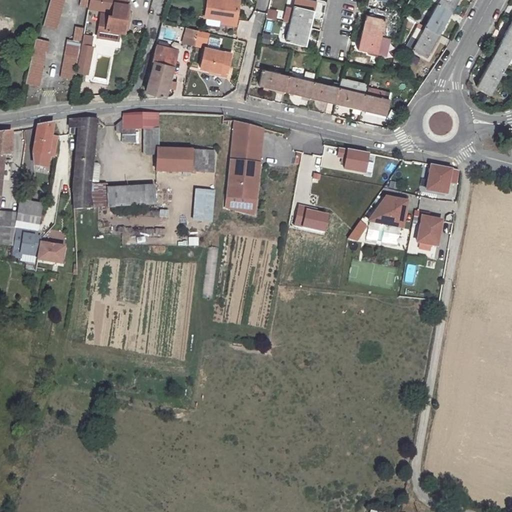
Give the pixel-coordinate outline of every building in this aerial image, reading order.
[(50,0),(43,25),(56,29),(64,0),(50,0)] [(89,0),(88,7),(102,10),(123,13),(128,14),(129,6),(126,5),(127,0),(89,0)] [(236,0),(207,0),(205,16),(236,21),(239,0),(236,0)] [(438,0),(437,4),(452,12),(458,0),(438,0)] [(437,4),(424,27),(439,35),(452,12),(437,4)] [(285,5),(282,21),(289,22),(291,6),(285,5)] [(290,23),(310,28),(314,10),(294,6),(290,23)] [(268,8),(267,16),(275,17),(276,9),(268,8)] [(102,10),(102,14),(122,18),(123,13),(102,10)] [(102,14),(97,37),(118,40),(120,32),(122,18),(102,14)] [(381,37),(385,19),(365,15),(361,32),(381,37)] [(511,20),(501,40),(511,46),(511,20)] [(286,41),(306,45),(310,28),(290,23),(286,41)] [(223,32),(232,33),(233,26),(224,24),(223,32)] [(67,39),(60,77),(74,80),(83,27),(75,26),(73,40),(67,39)] [(424,27),(412,49),(427,57),(439,35),(424,27)] [(199,30),(196,41),(208,44),(210,33),(199,30)] [(357,49),(377,54),(381,37),(361,32),(357,49)] [(90,46),(93,35),(83,34),(81,45),(82,45),(90,46)] [(36,38),(25,83),(39,87),(50,41),(36,38)] [(511,46),(501,40),(489,63),(502,70),(511,53),(511,46)] [(87,73),(92,47),(90,46),(82,45),(77,71),(87,73)] [(156,45),(152,60),(154,61),(146,91),(166,95),(178,50),(156,45)] [(210,71),(219,73),(218,75),(226,77),(232,54),(205,47),(200,68),(210,71)] [(489,63),(476,87),(489,94),(502,70),(489,63)] [(258,85),(284,91),(288,76),(262,70),(258,85)] [(310,98),(314,82),(316,73),(306,71),(304,80),(288,76),(284,91),(310,98)] [(338,88),(335,104),(361,110),(364,94),(355,92),(357,85),(343,81),(342,88),(338,88)] [(310,98),(335,104),(338,88),(314,82),(310,98)] [(390,100),(385,99),(386,92),(368,87),(367,94),(364,94),(361,110),(387,116),(390,100)] [(158,113),(149,114),(149,129),(143,129),(144,155),(156,155),(156,149),(157,149),(158,113)] [(135,143),(135,129),(143,129),(149,129),(149,114),(123,114),(123,118),(115,125),(115,132),(122,132),(122,143),(135,143)] [(78,128),(73,187),(89,189),(89,186),(90,183),(92,164),(97,119),(69,119),(69,128),(78,128)] [(261,141),(263,129),(235,122),(233,137),(261,141)] [(37,126),(33,153),(34,165),(47,167),(49,157),(54,158),(57,138),(51,136),(53,123),(37,126)] [(0,180),(1,181),(4,155),(10,155),(11,131),(0,132),(0,180)] [(254,201),(261,141),(233,137),(230,161),(234,162),(232,183),(227,183),(225,197),(254,201)] [(156,155),(156,172),(191,173),(192,150),(157,149),(156,149),(156,155)] [(192,150),(191,173),(214,173),(215,151),(192,150)] [(98,182),(99,166),(98,164),(92,164),(90,183),(95,183),(98,182)] [(457,169),(430,164),(426,190),(442,193),(444,181),(448,181),(454,182),(457,169)] [(106,185),(89,186),(89,189),(73,187),(74,209),(154,205),(154,187),(106,189),(106,185)] [(196,190),(193,220),(212,221),(214,192),(196,190)] [(252,215),(254,201),(225,197),(224,207),(252,215)] [(405,202),(384,199),(373,215),(383,217),(381,225),(401,228),(405,202)] [(17,214),(15,227),(21,229),(37,231),(41,204),(19,200),(17,214)] [(0,211),(0,243),(12,245),(15,227),(17,214),(0,211)] [(373,215),(368,223),(381,225),(383,217),(373,215)] [(440,221),(421,217),(416,242),(433,245),(435,234),(438,234),(440,221)] [(10,262),(16,263),(21,229),(15,227),(12,245),(10,262)] [(41,243),(38,259),(62,263),(65,247),(41,243)]
